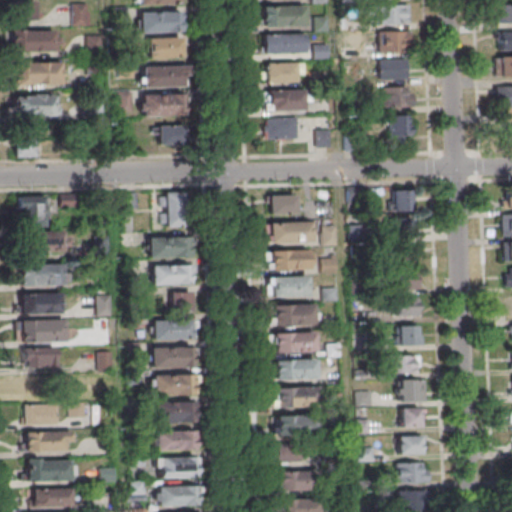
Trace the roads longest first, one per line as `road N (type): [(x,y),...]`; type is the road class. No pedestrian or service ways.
road 1 (residential): [(473,511),(452,0)]
road 2 (residential): [(239,511),(221,0)]
road 3 (residential): [(0,175),(511,166)]
